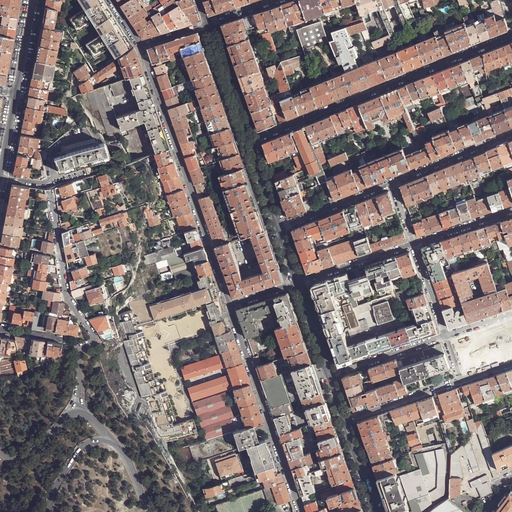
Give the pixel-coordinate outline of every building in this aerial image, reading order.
[(0,0),(0,13),(1,14),(18,17),(21,0),(20,0),(0,0)] [(46,0),(46,1),(45,7),(57,9),(59,10),(61,0),(46,0)] [(112,14),(103,0),(76,0),(82,9),(68,19),(76,32),(91,22),(99,36),(84,45),(92,58),(107,48),(113,58),(132,45),(112,14)] [(125,12),(129,17),(143,8),(137,0),(131,0),(128,2),(127,3),(122,6),(125,12)] [(143,8),(129,17),(132,21),(134,25),(145,18),(151,14),(158,9),(165,5),(171,0),(158,0),(161,3),(152,9),(149,4),(143,8)] [(137,0),(143,8),(149,4),(152,2),(150,0),(137,0)] [(156,0),(152,2),(149,4),(152,9),(161,3),(158,0),(156,0)] [(171,0),(165,5),(168,10),(171,9),(178,4),(176,2),(174,0),(171,0)] [(194,0),(181,0),(178,1),(176,2),(178,4),(180,6),(182,9),(196,5),(194,0)] [(213,0),(208,0),(204,2),(209,16),(210,16),(215,14),(218,13),(213,0)] [(213,0),(218,13),(228,10),(236,7),(233,0),(213,0)] [(298,0),(290,3),(282,5),(289,26),(307,20),(300,0),(298,0)] [(300,0),(307,20),(313,18),(316,17),(321,15),(327,13),(322,0),(300,0)] [(322,0),(327,13),(335,11),(335,10),(331,0),(322,0)] [(331,0),(335,10),(339,9),(345,7),(342,0),(331,0)] [(377,0),(356,0),(357,3),(362,15),(380,9),(377,0)] [(399,0),(377,0),(380,9),(381,10),(385,9),(396,5),(401,4),(399,0)] [(416,0),(422,16),(415,19),(418,25),(430,20),(429,19),(429,17),(425,8),(423,0),(416,0)] [(497,21),(503,19),(497,0),(491,2),(493,9),(494,15),(497,21)] [(500,0),(497,0),(503,19),(505,18),(506,18),(506,16),(500,0)] [(408,1),(401,4),(410,28),(414,26),(418,25),(415,19),(408,1)] [(401,4),(396,5),(406,30),(410,28),(401,4)] [(160,12),(162,16),(169,13),(168,10),(165,5),(158,9),(160,12)] [(198,12),(196,5),(182,9),(193,24),(202,22),(198,12)] [(276,7),(273,8),(279,29),(289,26),(282,5),(276,7)] [(396,5),(385,9),(396,34),(406,30),(396,5)] [(187,26),(193,24),(182,9),(180,6),(172,11),(169,13),(179,29),(187,26)] [(43,16),(41,27),(54,29),(57,9),(45,7),(43,16)] [(267,10),(263,12),(269,29),(270,32),(279,29),(273,8),(267,10)] [(385,9),(381,10),(390,34),(391,36),(396,34),(385,9)] [(493,9),(486,12),(488,17),(494,15),(493,9)] [(167,32),(171,31),(162,16),(160,12),(153,17),(153,19),(162,34),(167,32)] [(259,13),(255,14),(259,26),(261,31),(269,29),(263,12),(259,13)] [(176,30),(179,29),(169,13),(162,16),(171,31),(176,30)] [(309,25),(316,47),(330,42),(328,36),(334,34),(333,32),(332,29),(328,17),(327,13),(321,15),(322,21),(318,23),(316,17),(313,18),(315,23),(309,25)] [(17,22),(18,17),(1,14),(0,17),(0,24),(16,27),(17,22)] [(249,17),(244,18),(247,30),(257,27),(259,26),(255,14),(249,17)] [(488,17),(485,18),(491,37),(496,35),(500,33),(497,21),(494,15),(488,17)] [(153,19),(148,22),(146,19),(145,18),(134,25),(139,32),(143,40),(153,36),(162,34),(153,19)] [(232,22),(222,25),(225,32),(226,37),(245,31),(247,30),(244,18),(232,22)] [(485,18),(476,22),(482,41),(487,39),(491,37),(485,18)] [(503,19),(497,21),(500,33),(508,30),(505,18),(503,19)] [(367,30),(364,22),(351,26),(346,28),(350,36),(367,30)] [(470,24),(466,26),(472,45),(478,43),(482,41),(476,22),(470,24)] [(15,31),(16,27),(0,24),(0,34),(14,37),(15,31)] [(466,24),(445,32),(446,34),(454,53),(460,50),(464,48),(469,46),(472,45),(466,26),(466,24)] [(309,25),(297,29),(306,57),(318,52),(316,47),(309,25)] [(41,31),(40,36),(59,39),(61,30),(54,29),(41,27),(41,31)] [(331,42),(340,64),(343,63),(346,73),(349,71),(345,62),(355,58),(358,57),(354,47),(349,49),(345,38),(350,36),(346,28),(342,29),(333,32),(334,34),(336,40),(331,42)] [(228,42),(229,46),(248,40),(246,36),(245,31),(226,37),(228,42)] [(438,31),(435,32),(436,36),(444,56),(450,54),(454,53),(446,34),(440,36),(438,31)] [(270,32),(262,35),(265,44),(269,54),(276,51),(275,47),(270,32)] [(175,40),(165,44),(168,53),(175,51),(182,48),(201,42),(200,36),(198,33),(180,39),(175,40)] [(13,44),(14,37),(0,34),(0,49),(11,52),(13,44)] [(391,36),(390,34),(372,42),(375,49),(393,42),(391,36)] [(39,40),(38,45),(58,48),(59,39),(40,36),(39,40)] [(436,36),(417,44),(425,64),(432,61),(437,59),(441,58),(444,56),(436,36)] [(233,57),(236,65),(256,58),(253,48),(249,39),(248,40),(229,46),(233,57)] [(201,42),(182,48),(185,57),(204,51),(203,46),(201,42)] [(157,46),(162,62),(170,59),(168,53),(165,44),(160,45),(157,46)] [(398,52),(406,72),(412,70),(416,68),(421,66),(425,64),(417,44),(398,52)] [(37,51),(35,60),(55,63),(58,48),(38,45),(37,51)] [(488,52),(484,54),(486,71),(490,70),(509,62),(504,45),(499,47),(495,49),(488,52)] [(148,49),(153,65),(162,62),(157,46),(152,48),(148,49)] [(129,77),(143,72),(141,66),(140,64),(137,55),(135,51),(133,48),(117,59),(125,79),(129,77)] [(185,57),(182,48),(175,51),(178,60),(183,58),(185,57)] [(10,58),(11,52),(0,49),(0,64),(9,66),(10,58)] [(178,60),(175,51),(168,53),(170,59),(171,62),(178,60)] [(204,51),(185,57),(186,60),(188,63),(189,66),(208,60),(206,54),(204,51)] [(398,52),(379,59),(387,79),(398,75),(406,72),(398,52)] [(476,57),(470,59),(476,76),(486,71),(484,54),(476,57)] [(281,62),(284,72),(294,69),(292,65),(302,62),(300,57),(289,60),(281,62)] [(238,72),(240,78),(260,71),(256,58),(236,65),(238,72)] [(349,71),(359,67),(355,58),(345,62),(349,71)] [(379,59),(362,66),(370,86),(380,82),(387,79),(379,59)] [(465,61),(461,63),(469,81),(469,82),(473,81),(477,79),(476,76),(470,59),(465,61)] [(34,68),(32,77),(45,79),(52,80),(55,63),(35,60),(34,68)] [(208,60),(189,66),(194,81),(213,74),(211,71),(210,67),(208,62),(208,60)] [(116,69),(114,61),(93,76),(97,82),(116,69)] [(278,70),(275,75),(281,93),(290,89),(286,78),(284,72),(281,62),(278,70)] [(456,65),(452,66),(459,85),(469,81),(461,63),(456,65)] [(8,71),(9,66),(0,64),(0,74),(7,76),(8,71)] [(79,79),(83,83),(89,79),(90,78),(88,74),(88,71),(84,64),(73,71),(75,74),(78,80),(79,79)] [(168,73),(165,64),(163,65),(155,68),(156,72),(158,77),(167,74),(168,73)] [(276,65),(267,68),(272,80),(273,82),(275,75),(278,70),(276,65)] [(367,88),(370,86),(362,66),(359,67),(349,71),(346,73),(343,74),(352,94),(358,91),(362,90),(367,88)] [(446,69),(443,70),(450,89),(459,85),(452,66),(446,69)] [(294,69),(284,72),(286,78),(295,75),(294,69)] [(437,72),(433,74),(441,92),(446,90),(450,89),(443,70),(437,72)] [(260,71),(240,78),(243,87),(246,94),(265,87),(266,86),(265,83),(260,71)] [(143,72),(129,77),(132,88),(134,93),(137,101),(140,109),(135,111),(139,123),(144,121),(147,129),(161,125),(156,110),(149,91),(145,79),(143,72)] [(163,91),(172,88),(171,83),(169,77),(167,74),(158,77),(160,84),(163,91)] [(213,74),(194,81),(197,90),(216,83),(214,78),(213,74)] [(345,97),(352,94),(343,74),(328,80),(335,101),(345,97)] [(428,76),(424,78),(431,95),(432,96),(437,94),(441,92),(433,74),(428,76)] [(92,86),(97,82),(93,76),(90,78),(89,79),(92,86)] [(31,81),(30,87),(43,89),(45,79),(32,77),(31,81)] [(419,80),(415,81),(422,99),(431,95),(424,78),(419,80)] [(79,86),(81,91),(86,89),(92,86),(89,79),(83,83),(79,85),(79,86)] [(110,84),(112,83),(107,79),(98,85),(99,87),(103,86),(110,84)] [(79,86),(79,85),(75,82),(73,80),(71,82),(70,92),(79,86)] [(126,92),(122,80),(112,83),(110,84),(114,96),(126,92)] [(326,81),(311,87),(318,108),(328,104),(335,101),(328,80),(326,81)] [(197,90),(194,81),(187,83),(188,86),(187,87),(188,89),(189,88),(190,92),(197,90)] [(410,83),(407,85),(414,102),(420,100),(422,99),(415,81),(410,83)] [(483,95),(479,85),(476,86),(475,86),(473,81),(469,82),(475,96),(476,98),(483,95)] [(216,83),(197,90),(200,99),(219,92),(217,87),(216,83)] [(402,87),(398,88),(406,107),(414,103),(414,102),(407,85),(402,87)] [(110,106),(103,86),(99,87),(93,90),(81,93),(75,96),(84,110),(89,115),(91,117),(92,119),(97,130),(100,129),(101,134),(103,133),(105,140),(107,139),(107,140),(122,134),(121,131),(120,130),(116,117),(113,110),(111,110),(110,106)] [(29,91),(28,96),(44,99),(47,100),(49,90),(48,90),(44,89),(43,89),(30,87),(29,91)] [(265,87),(246,94),(249,104),(252,112),(271,105),(269,101),(268,98),(266,91),(265,87)] [(314,109),(318,108),(311,87),(301,91),(302,93),(309,111),(314,109)] [(511,87),(498,92),(501,99),(507,96),(511,94),(511,87)] [(164,95),(166,100),(176,97),(173,88),(172,88),(163,91),(164,95)] [(388,92),(381,95),(391,120),(405,115),(408,113),(406,107),(398,88),(388,92)] [(281,101),(293,96),(290,89),(281,93),(278,94),(279,97),(281,101)] [(219,92),(200,99),(202,105),(203,107),(203,108),(222,102),(220,96),(219,92)] [(501,99),(498,92),(495,93),(490,96),(484,98),(483,98),(484,101),(489,115),(493,114),(491,111),(492,109),(489,103),(501,99)] [(302,93),(293,96),(300,115),(305,113),(309,111),(302,93)] [(364,102),(359,104),(368,127),(369,129),(375,127),(373,121),(383,117),(385,123),(391,120),(381,95),(375,98),(364,102)] [(28,101),(27,106),(43,109),(46,110),(67,114),(66,108),(61,107),(47,104),(47,106),(44,105),(43,105),(44,99),(28,96),(28,101)] [(180,106),(177,96),(176,97),(166,100),(167,105),(169,110),(180,106)] [(295,117),(300,115),(293,96),(281,101),(284,111),(285,113),(288,120),(295,117)] [(476,98),(475,96),(466,99),(467,104),(469,107),(478,103),(476,98)] [(501,99),(505,109),(511,106),(507,96),(501,99)] [(192,101),(195,111),(196,111),(202,109),(201,107),(203,107),(202,105),(197,106),(195,100),(192,101)] [(281,101),(271,105),(274,115),(276,114),(284,111),(281,101)] [(482,106),(486,116),(489,115),(484,101),(478,103),(479,107),(482,106)] [(203,108),(202,109),(203,112),(205,119),(206,122),(227,115),(224,108),(222,102),(203,108)] [(171,114),(172,119),(186,114),(189,113),(186,104),(182,105),(180,106),(169,110),(171,114)] [(349,108),(348,109),(354,125),(356,131),(357,132),(360,130),(368,127),(359,104),(355,106),(353,107),(349,108)] [(271,105),(252,112),(253,114),(256,122),(274,115),(271,105)] [(444,117),(450,114),(447,105),(446,105),(441,107),(440,107),(441,108),(444,116),(444,117)] [(25,113),(24,119),(35,121),(41,122),(43,109),(27,106),(25,113)] [(437,109),(429,113),(431,120),(432,121),(444,116),(441,108),(437,109)] [(342,111),(339,112),(346,128),(349,127),(354,125),(348,109),(342,111)] [(493,114),(489,115),(497,133),(505,130),(511,127),(505,109),(493,114)] [(139,123),(135,111),(116,117),(120,130),(139,123)] [(334,114),(332,116),(338,132),(346,128),(339,112),(334,114)] [(283,122),(288,120),(285,113),(284,114),(282,115),(283,117),(278,119),(280,123),(283,122)] [(408,113),(405,115),(406,119),(405,119),(408,127),(409,127),(411,131),(412,131),(415,130),(415,129),(408,113)] [(65,124),(74,125),(77,123),(67,114),(65,124)] [(190,127),(186,114),(172,119),(174,125),(177,132),(190,128),(190,127)] [(227,115),(206,122),(207,125),(210,132),(211,135),(231,128),(228,120),(227,115)] [(274,115),(256,122),(258,127),(259,132),(270,127),(278,124),(274,115)] [(492,136),(497,133),(489,115),(486,116),(472,122),(468,123),(476,142),(481,140),(492,136)] [(326,118),(323,119),(330,138),(338,134),(338,132),(332,116),(326,118)] [(455,116),(446,120),(448,126),(449,129),(450,131),(459,127),(459,126),(455,116)] [(383,117),(373,121),(375,127),(385,123),(383,117)] [(21,135),(32,137),(34,131),(32,130),(32,127),(34,128),(35,121),(24,119),(23,126),(21,135)] [(317,121),(314,122),(322,141),(330,138),(323,119),(317,121)] [(429,127),(432,126),(433,125),(433,124),(432,121),(431,120),(423,124),(423,125),(425,129),(429,127)] [(309,125),(306,126),(315,148),(317,147),(315,144),(319,142),(322,141),(314,122),(309,125)] [(459,127),(467,146),(472,144),(476,142),(468,123),(468,122),(459,126),(459,127)] [(146,156),(151,155),(146,138),(144,139),(142,131),(139,124),(127,129),(129,135),(123,137),(124,137),(132,162),(144,157),(146,156)] [(165,135),(161,125),(147,129),(155,153),(169,148),(165,135)] [(294,131),(292,132),(299,151),(301,155),(295,157),(299,166),(300,167),(305,165),(306,169),(310,178),(316,175),(324,172),(321,165),(320,163),(323,162),(326,161),(320,146),(317,147),(315,148),(306,126),(303,127),(303,128),(304,131),(296,134),(295,132),(294,131)] [(459,127),(450,131),(457,149),(463,147),(467,146),(459,127)] [(179,139),(181,145),(189,142),(187,136),(192,135),(190,128),(177,132),(179,139)] [(231,128),(211,135),(212,137),(215,148),(218,147),(235,140),(233,133),(231,128)] [(154,154),(155,153),(147,129),(143,131),(146,138),(151,155),(154,154)] [(450,131),(449,129),(437,134),(433,136),(434,139),(441,156),(446,154),(454,151),(457,149),(450,131)] [(360,130),(357,132),(363,146),(369,143),(365,131),(361,133),(360,130)] [(416,132),(415,130),(412,131),(414,136),(415,135),(420,147),(427,144),(426,142),(422,133),(421,130),(416,132)] [(286,134),(282,136),(290,154),(299,151),(292,132),(286,134)] [(20,140),(19,145),(29,147),(30,147),(36,148),(37,148),(39,138),(32,137),(21,135),(20,140)] [(276,138),(273,139),(280,158),(290,154),(282,136),(276,138)] [(98,143),(94,137),(64,147),(66,154),(98,143)] [(267,142),(263,143),(267,154),(270,163),(280,158),(273,139),(267,142)] [(434,139),(426,142),(427,144),(428,147),(433,160),(438,158),(441,156),(434,139)] [(235,140),(218,147),(219,150),(221,157),(222,160),(240,153),(237,146),(235,140)] [(56,165),(58,172),(108,155),(104,141),(98,143),(66,154),(54,158),(56,165)] [(183,151),(185,158),(197,154),(193,141),(189,142),(181,145),(183,151)] [(501,145),(496,147),(502,164),(511,161),(511,151),(509,142),(501,145)] [(433,160),(428,147),(410,154),(405,156),(411,169),(423,164),(433,160)] [(490,149),(486,151),(492,170),(503,166),(502,164),(496,147),(490,149)] [(37,148),(36,148),(36,150),(34,158),(41,159),(42,159),(40,153),(45,150),(37,148)] [(171,154),(169,148),(155,153),(154,154),(156,161),(158,167),(174,162),(171,154)] [(402,148),(389,154),(398,174),(405,171),(411,169),(405,156),(402,148)] [(299,151),(290,154),(291,159),(295,157),(301,155),(299,151)] [(479,154),(474,156),(480,174),(492,170),(486,151),(479,154)] [(188,164),(190,171),(200,167),(206,165),(204,161),(201,152),(200,153),(197,154),(185,158),(188,164)] [(348,159),(352,168),(358,162),(359,161),(357,155),(356,152),(347,156),(348,159)] [(366,154),(365,152),(357,155),(359,161),(366,154)] [(220,160),(225,174),(245,168),(243,163),(242,161),(241,156),(240,153),(222,160),(220,160)] [(329,159),(332,166),(348,159),(347,156),(346,153),(337,156),(329,159)] [(371,161),(367,153),(366,154),(359,161),(358,162),(360,166),(371,161)] [(156,161),(154,154),(151,155),(146,156),(149,163),(156,161)] [(379,158),(387,178),(393,176),(398,174),(389,154),(379,158)] [(17,160),(16,165),(25,167),(26,165),(27,157),(24,156),(22,156),(18,155),(17,160)] [(467,159),(462,161),(468,179),(470,183),(471,188),(483,184),(481,178),(480,174),(474,156),(467,159)] [(40,165),(41,159),(34,158),(32,167),(39,168),(40,165)] [(384,180),(387,178),(379,158),(371,162),(379,182),(384,180)] [(374,183),(379,182),(371,162),(371,161),(360,166),(362,170),(368,186),(374,183)] [(457,163),(453,164),(460,183),(465,181),(468,179),(462,161),(457,163)] [(511,161),(502,164),(503,166),(504,169),(506,174),(511,171),(511,161)] [(176,168),(174,162),(158,167),(157,168),(162,180),(178,175),(176,168)] [(448,166),(444,168),(450,186),(460,183),(453,164),(448,166)] [(15,170),(14,175),(29,177),(30,168),(25,167),(16,165),(15,170)] [(205,181),(200,167),(190,171),(192,177),(195,185),(203,182),(205,181)] [(225,174),(220,176),(225,190),(250,182),(248,176),(245,170),(245,168),(225,174)] [(439,170),(436,172),(442,190),(445,188),(450,186),(444,168),(439,170)] [(353,192),(360,189),(354,173),(352,169),(335,175),(336,177),(343,196),(353,192)] [(108,170),(105,171),(105,173),(109,182),(110,184),(113,183),(108,170)] [(285,170),(274,175),(276,181),(288,176),(286,173),(285,170)] [(362,170),(354,173),(360,189),(365,187),(368,186),(362,170)] [(492,170),(480,174),(481,178),(493,174),(493,173),(492,170)] [(324,172),(316,175),(320,184),(324,183),(328,181),(327,181),(326,178),(324,172)] [(430,174),(427,175),(433,193),(442,190),(436,172),(430,174)] [(101,185),(109,182),(105,173),(98,176),(101,185)] [(278,187),(279,191),(298,183),(294,174),(288,176),(276,181),(278,187)] [(180,181),(178,175),(162,180),(163,186),(165,190),(166,195),(183,189),(180,181)] [(417,179),(409,182),(416,202),(433,195),(433,193),(427,175),(417,179)] [(331,190),(335,199),(340,198),(343,196),(336,177),(327,181),(328,181),(331,190)] [(103,191),(100,192),(102,198),(119,192),(121,192),(117,182),(113,183),(110,184),(101,187),(103,191)] [(197,192),(198,195),(200,199),(208,196),(203,182),(195,185),(196,189),(197,192)] [(250,182),(225,190),(232,211),(241,238),(252,235),(266,230),(258,205),(250,182)] [(403,185),(400,186),(407,205),(416,202),(409,182),(403,185)] [(59,187),(62,199),(75,194),(71,183),(59,187)] [(298,183),(279,191),(281,196),(282,200),(300,192),(298,183)] [(11,190),(10,194),(26,198),(27,198),(29,188),(12,185),(11,190)] [(511,204),(511,203),(511,192),(510,187),(499,191),(504,206),(511,204)] [(171,207),(187,202),(184,192),(183,189),(166,195),(171,207)] [(335,199),(331,190),(327,192),(328,197),(330,201),(335,199)] [(381,194),(377,196),(383,215),(392,212),(396,211),(389,191),(381,194)] [(499,208),(504,206),(499,191),(487,195),(488,196),(492,210),(499,208)] [(284,205),(285,209),(303,202),(301,196),(300,192),(282,200),(284,205)] [(9,199),(8,204),(24,207),(26,198),(10,194),(9,199)] [(131,207),(136,205),(135,201),(133,195),(131,196),(130,195),(128,194),(126,194),(127,196),(126,197),(129,202),(131,207)] [(214,240),(216,247),(227,243),(224,232),(220,222),(218,216),(214,206),(211,195),(208,196),(200,199),(202,207),(205,216),(208,224),(214,240)] [(370,199),(365,200),(373,222),(374,224),(385,221),(383,215),(377,196),(370,199)] [(454,196),(445,199),(447,205),(447,207),(456,204),(456,202),(454,196)] [(487,212),(492,210),(488,196),(476,201),(480,214),(487,212)] [(62,201),(65,210),(69,208),(71,207),(77,206),(74,197),(62,201)] [(309,200),(303,202),(307,211),(312,209),(309,200)] [(360,203),(356,204),(362,223),(364,226),(365,225),(373,222),(365,200),(360,203)] [(468,219),(472,217),(467,204),(466,201),(456,204),(462,221),(468,219)] [(477,216),(480,214),(476,201),(467,204),(472,217),(477,216)] [(303,202),(285,209),(287,215),(289,219),(307,211),(303,202)] [(188,203),(171,209),(172,212),(174,217),(176,216),(191,211),(189,207),(188,203)] [(7,214),(24,218),(26,208),(24,207),(8,204),(7,210),(7,214)] [(348,207),(343,209),(350,228),(362,223),(356,204),(348,207)] [(458,222),(462,221),(456,204),(447,207),(448,209),(453,224),(458,222)] [(155,215),(153,208),(152,208),(151,208),(150,209),(149,206),(146,207),(146,210),(147,217),(151,216),(152,215),(154,215),(155,215)] [(336,212),(331,214),(339,235),(351,231),(350,228),(343,209),(336,212)] [(450,225),(453,224),(448,209),(439,212),(444,227),(450,225)] [(126,211),(114,215),(116,220),(115,220),(116,221),(118,220),(119,223),(121,226),(128,224),(125,217),(129,216),(126,211)] [(176,216),(182,233),(184,233),(197,228),(193,219),(191,211),(176,216)] [(442,228),(444,227),(439,212),(437,214),(422,219),(422,220),(426,233),(433,230),(437,229),(442,228)] [(6,219),(5,224),(22,227),(24,218),(7,214),(6,219)] [(150,225),(160,222),(160,220),(157,214),(155,215),(154,215),(152,215),(151,216),(147,217),(150,225)] [(324,217),(319,219),(325,236),(326,240),(339,235),(331,214),(324,217)] [(114,215),(99,220),(102,227),(103,227),(103,226),(104,225),(104,224),(113,221),(115,220),(116,220),(114,215)] [(125,217),(128,224),(134,222),(132,215),(129,216),(125,217)] [(410,216),(413,223),(422,220),(422,219),(421,217),(421,216),(417,217),(413,218),(412,215),(410,216)] [(511,217),(510,218),(501,221),(507,238),(509,245),(511,244),(511,217)] [(305,225),(293,230),(295,236),(296,240),(310,236),(313,235),(314,239),(325,236),(319,219),(305,225)] [(422,220),(413,223),(417,236),(423,234),(426,233),(422,220)] [(492,224),(485,226),(491,243),(507,238),(501,221),(492,224)] [(128,224),(131,232),(132,232),(137,230),(134,222),(128,224)] [(362,223),(350,228),(351,231),(352,236),(353,238),(354,239),(356,246),(369,242),(365,230),(364,226),(362,223)] [(4,228),(3,234),(20,237),(21,237),(23,227),(22,227),(5,224),(4,228)] [(90,226),(92,231),(91,232),(92,236),(104,232),(102,228),(96,230),(94,225),(90,226)] [(477,229),(483,247),(491,244),(491,243),(485,226),(480,228),(477,229)] [(81,227),(77,228),(78,233),(81,240),(83,239),(92,236),(91,232),(90,229),(83,232),(81,227)] [(184,233),(187,242),(189,241),(200,237),(198,232),(197,228),(184,233)] [(471,231),(468,232),(474,250),(478,249),(483,247),(477,229),(471,231)] [(65,245),(75,242),(73,235),(71,230),(62,233),(64,246),(65,246),(65,245)] [(270,243),(266,230),(252,235),(261,262),(275,257),(270,243)] [(463,234),(459,235),(465,253),(469,252),(474,250),(468,232),(463,234)] [(403,233),(391,237),(393,244),(401,241),(406,240),(403,233)] [(19,247),(20,237),(3,234),(2,238),(1,243),(19,247)] [(454,237),(450,238),(456,256),(460,255),(465,253),(459,235),(454,237)] [(298,247),(300,251),(314,247),(313,245),(310,236),(296,240),(298,247)] [(379,241),(382,248),(389,246),(393,244),(391,237),(388,238),(388,237),(387,236),(382,238),(382,239),(382,240),(379,241)] [(200,237),(189,241),(192,250),(203,247),(202,243),(200,237)] [(169,238),(157,242),(158,247),(171,243),(169,238)] [(445,240),(441,241),(447,258),(447,259),(456,256),(450,238),(445,240)] [(507,238),(491,243),(491,244),(494,252),(504,249),(508,260),(510,267),(511,273),(511,253),(509,245),(507,238)] [(65,245),(65,246),(67,263),(85,257),(89,255),(83,239),(81,240),(75,242),(65,245)] [(354,239),(329,247),(335,264),(340,262),(348,260),(356,257),(359,256),(356,246),(354,239)] [(55,253),(54,243),(48,242),(44,241),(43,241),(42,244),(42,247),(42,251),(55,253)] [(192,250),(189,241),(187,242),(179,245),(182,254),(184,253),(192,250)] [(379,241),(370,244),(372,251),(378,249),(382,248),(379,241)] [(447,258),(441,241),(434,244),(426,246),(421,248),(427,265),(440,260),(447,258)] [(220,258),(225,274),(240,269),(230,242),(227,243),(216,247),(220,258)] [(369,242),(356,246),(359,256),(365,254),(372,251),(370,244),(369,242)] [(179,245),(174,246),(177,256),(182,254),(179,245)] [(177,256),(174,246),(160,251),(159,251),(162,259),(162,261),(167,259),(177,256)] [(0,255),(11,258),(11,255),(12,249),(0,247),(0,249),(0,255)] [(205,252),(203,247),(192,250),(184,253),(186,261),(191,259),(191,258),(193,257),(196,263),(207,259),(205,252)] [(314,247),(300,251),(302,258),(303,261),(304,263),(318,259),(316,254),(314,247)] [(331,265),(335,264),(329,247),(325,248),(318,250),(321,258),(324,267),(331,265)] [(154,262),(162,259),(159,251),(151,254),(154,262)] [(402,254),(396,256),(402,274),(403,277),(417,273),(410,252),(402,254)] [(47,264),(49,256),(36,253),(34,262),(37,262),(38,262),(39,263),(47,264)] [(85,257),(88,266),(91,265),(98,262),(95,253),(89,255),(85,257)] [(175,281),(195,274),(192,265),(194,264),(196,263),(193,257),(191,258),(191,259),(186,261),(184,253),(182,254),(177,256),(167,259),(175,281)] [(0,263),(13,266),(15,258),(11,258),(0,255),(0,263)] [(390,259),(384,260),(390,278),(398,275),(402,274),(396,256),(390,259)] [(275,257),(261,262),(264,272),(261,273),(266,287),(284,281),(279,268),(275,257)] [(318,259),(304,263),(306,269),(307,273),(324,267),(321,258),(318,259)] [(209,263),(207,259),(196,263),(194,264),(199,276),(209,273),(212,272),(209,263)] [(374,264),(366,267),(368,274),(370,278),(377,275),(378,279),(374,281),(377,290),(378,290),(380,294),(386,291),(386,290),(394,288),(392,281),(390,278),(384,260),(374,264)] [(446,278),(440,260),(427,265),(429,270),(430,274),(432,279),(433,283),(446,278)] [(485,294),(497,290),(496,287),(494,280),(491,272),(490,268),(487,261),(479,264),(470,268),(461,271),(452,274),(453,276),(459,294),(462,302),(473,299),(467,280),(479,276),(485,294)] [(0,272),(12,275),(13,266),(0,263),(0,272)] [(47,268),(48,264),(47,264),(39,263),(37,271),(47,272),(47,268)] [(115,276),(125,273),(122,264),(112,267),(115,276)] [(88,266),(86,266),(89,275),(92,274),(94,273),(91,265),(88,266)] [(89,275),(86,266),(75,270),(72,271),(75,280),(83,277),(89,275)] [(27,269),(26,277),(26,278),(33,279),(34,276),(34,274),(34,272),(35,270),(27,269)] [(240,280),(243,279),(240,269),(225,274),(229,284),(233,298),(245,294),(240,280)] [(36,279),(45,281),(47,272),(37,271),(37,272),(37,274),(36,277),(36,279)] [(0,281),(8,283),(10,284),(12,275),(0,272),(0,281)] [(266,287),(261,273),(243,279),(240,280),(245,294),(266,287)] [(336,277),(328,280),(333,296),(353,290),(350,280),(347,273),(336,277)] [(97,283),(106,280),(104,276),(102,276),(102,274),(95,276),(97,283)] [(368,274),(350,280),(353,290),(355,296),(364,293),(374,290),(370,278),(368,274)] [(184,293),(180,294),(181,296),(164,302),(163,300),(160,301),(160,303),(150,306),(154,318),(158,317),(159,320),(166,318),(165,315),(168,314),(169,316),(176,314),(175,312),(178,310),(179,313),(186,311),(185,308),(189,307),(190,309),(196,307),(195,305),(205,302),(207,307),(212,305),(207,287),(216,284),(213,276),(210,277),(200,280),(197,281),(199,288),(200,287),(201,290),(191,293),(191,292),(184,295),(184,293)] [(446,278),(433,283),(435,288),(438,297),(440,301),(456,295),(459,294),(453,276),(446,278)] [(70,281),(71,290),(76,288),(77,288),(77,287),(77,286),(76,284),(85,281),(84,281),(83,277),(75,280),(70,281)] [(46,290),(47,281),(45,281),(36,279),(34,279),(34,280),(32,288),(44,290),(46,290)] [(320,312),(337,306),(333,296),(328,280),(316,283),(311,285),(317,302),(320,312)] [(212,305),(216,304),(214,298),(217,297),(216,293),(219,292),(216,284),(207,287),(212,305)] [(90,304),(104,299),(102,294),(100,286),(92,289),(93,292),(87,294),(90,304)] [(74,298),(83,295),(80,288),(71,291),(72,295),(74,298)] [(410,295),(407,288),(405,289),(398,292),(395,293),(397,297),(399,302),(407,299),(411,298),(410,295)] [(509,308),(511,307),(511,304),(507,289),(501,291),(498,292),(504,310),(509,308)] [(46,290),(44,299),(51,300),(54,301),(61,302),(61,297),(60,297),(61,293),(56,292),(46,290)] [(355,296),(353,290),(333,296),(337,306),(345,330),(348,329),(359,325),(358,321),(356,315),(353,307),(358,305),(355,296)] [(498,312),(504,310),(498,292),(497,290),(485,294),(473,299),(462,302),(462,303),(466,313),(469,322),(480,318),(498,312)] [(284,326),(297,322),(295,314),(290,302),(289,297),(287,293),(265,300),(250,306),(253,317),(275,310),(276,311),(277,311),(278,314),(278,315),(280,320),(282,320),(284,326)] [(425,297),(424,293),(411,298),(407,299),(410,309),(413,308),(427,303),(425,297)] [(394,319),(399,317),(394,303),(393,298),(391,294),(371,301),(372,306),(388,300),(394,319)] [(442,306),(443,310),(452,307),(459,304),(456,295),(440,301),(442,306)] [(155,321),(154,318),(150,306),(147,298),(142,299),(129,304),(131,312),(133,311),(135,318),(138,317),(140,323),(142,327),(144,326),(145,326),(145,327),(149,326),(156,324),(155,322),(155,321)] [(394,319),(388,300),(372,306),(374,310),(374,314),(378,325),(394,319)] [(59,314),(63,315),(63,313),(65,303),(61,302),(54,301),(52,307),(50,307),(49,312),(55,313),(59,314)] [(353,307),(356,315),(359,313),(370,309),(374,310),(372,306),(371,301),(358,305),(353,307)] [(427,303),(413,308),(419,324),(422,323),(433,319),(430,310),(427,303)] [(466,313),(462,303),(459,304),(452,307),(455,313),(456,312),(457,310),(458,310),(460,310),(460,312),(459,314),(460,315),(466,313)] [(209,313),(220,309),(219,308),(219,307),(217,307),(216,304),(212,305),(207,307),(208,309),(206,310),(206,312),(207,314),(209,313)] [(252,336),(259,334),(253,317),(250,306),(242,308),(237,310),(242,324),(247,338),(252,336)] [(325,325),(329,336),(343,331),(345,330),(337,306),(320,312),(325,325)] [(16,325),(21,326),(23,318),(24,310),(25,308),(22,307),(21,315),(13,314),(12,319),(12,322),(16,323),(16,324),(16,325)] [(469,322),(466,313),(460,315),(459,314),(460,312),(460,310),(458,310),(457,310),(456,312),(455,313),(452,307),(443,310),(445,316),(447,321),(448,324),(449,328),(462,324),(469,322)] [(216,317),(220,315),(219,315),(221,314),(221,312),(220,310),(220,309),(209,313),(210,316),(210,319),(216,317)] [(23,318),(33,320),(34,312),(24,310),(23,318)] [(32,328),(36,329),(38,329),(41,311),(39,310),(35,310),(34,312),(33,320),(32,328)] [(156,379),(148,357),(146,349),(149,348),(147,342),(142,327),(140,323),(138,317),(135,318),(133,311),(131,312),(126,313),(122,315),(119,316),(127,339),(123,341),(139,390),(142,398),(146,397),(152,414),(153,414),(157,424),(159,423),(160,427),(161,426),(162,428),(159,429),(162,439),(166,438),(168,444),(199,434),(194,419),(193,420),(174,426),(173,422),(177,421),(164,384),(161,385),(159,378),(156,379)] [(49,312),(47,312),(43,330),(55,332),(56,330),(58,319),(59,314),(55,313),(49,312)] [(149,348),(146,349),(148,357),(156,379),(159,378),(161,385),(164,384),(177,421),(173,422),(174,426),(193,420),(193,418),(192,418),(187,419),(186,418),(186,417),(192,415),(191,414),(186,416),(188,410),(190,409),(185,395),(183,390),(179,391),(178,390),(178,389),(178,388),(177,387),(181,385),(179,379),(170,351),(169,347),(213,331),(211,326),(211,323),(209,324),(208,320),(211,319),(210,319),(210,316),(208,317),(207,314),(202,315),(201,312),(168,324),(160,320),(155,322),(156,324),(149,326),(147,336),(147,340),(147,342),(149,348)] [(109,322),(113,338),(119,336),(116,329),(114,315),(113,315),(109,313),(109,322)] [(220,315),(216,317),(210,319),(211,319),(208,320),(209,324),(211,323),(211,326),(213,331),(214,333),(214,335),(221,333),(231,330),(230,328),(228,320),(225,313),(220,315)] [(95,317),(89,319),(99,334),(103,333),(102,329),(110,327),(106,315),(95,317)] [(69,323),(66,334),(77,336),(79,326),(78,325),(73,324),(70,323),(71,322),(72,316),(71,316),(69,321),(69,323)] [(56,330),(55,332),(66,334),(69,323),(69,321),(58,319),(56,330)] [(348,329),(350,337),(362,333),(362,332),(369,329),(366,319),(358,321),(359,325),(348,329)] [(434,323),(433,319),(422,323),(423,325),(418,327),(417,324),(407,328),(406,328),(411,341),(423,337),(438,332),(434,323)] [(464,371),(511,357),(511,319),(456,336),(459,346),(457,347),(464,371)] [(300,330),(297,322),(284,326),(276,329),(282,348),(304,340),(300,330)] [(411,341),(406,328),(399,330),(388,334),(389,335),(390,338),(392,346),(393,348),(402,344),(411,341)] [(233,337),(231,330),(221,333),(214,335),(220,351),(221,351),(237,346),(233,337)] [(339,366),(353,361),(348,347),(343,331),(329,336),(331,343),(337,362),(339,366)] [(391,346),(390,346),(389,346),(388,346),(386,340),(390,338),(389,335),(388,335),(387,334),(383,336),(366,341),(371,355),(383,351),(388,349),(392,348),(391,346)] [(214,335),(210,337),(215,353),(218,352),(220,351),(214,335)] [(27,339),(15,336),(16,340),(18,348),(25,349),(26,346),(27,339)] [(254,357),(258,355),(257,350),(258,349),(255,341),(254,342),(252,336),(247,338),(250,347),(254,357)] [(18,349),(18,348),(16,340),(0,337),(0,371),(1,374),(1,375),(2,374),(3,377),(14,376),(10,358),(10,356),(1,354),(1,353),(11,355),(12,351),(18,349)] [(45,342),(34,340),(32,353),(46,356),(46,355),(47,348),(44,347),(45,342)] [(305,345),(304,340),(282,348),(285,357),(288,356),(307,350),(305,345)] [(362,358),(371,355),(366,341),(348,347),(353,361),(362,358)] [(63,344),(48,342),(47,348),(46,355),(51,355),(54,356),(54,358),(61,353),(63,344)] [(451,372),(442,344),(436,346),(431,348),(428,349),(422,351),(425,360),(430,374),(444,369),(446,374),(451,372)] [(239,354),(237,346),(221,351),(225,363),(227,367),(227,368),(242,363),(239,354)] [(307,351),(307,350),(288,356),(292,369),(311,363),(311,362),(309,356),(307,351)] [(403,357),(396,360),(399,369),(425,360),(422,351),(403,357)] [(209,371),(223,366),(222,364),(218,355),(181,367),(185,379),(209,371)] [(257,367),(262,365),(258,355),(254,357),(255,362),(257,367)] [(292,369),(288,356),(285,357),(275,361),(279,374),(281,373),(292,369)] [(25,359),(13,361),(16,372),(27,369),(25,359)] [(389,377),(401,373),(399,369),(396,360),(390,362),(384,364),(389,377)] [(430,374),(425,360),(399,369),(401,373),(403,378),(404,383),(430,374)] [(279,374),(275,361),(262,365),(257,367),(260,374),(262,380),(279,374)] [(233,389),(249,384),(247,375),(244,368),(243,365),(242,363),(227,368),(228,370),(229,375),(227,375),(227,377),(226,377),(230,388),(231,390),(233,389)] [(314,369),(311,363),(292,369),(302,398),(321,391),(320,387),(319,385),(316,377),(314,369)] [(376,367),(369,369),(373,380),(373,382),(389,377),(384,364),(376,367)] [(302,398),(292,369),(281,373),(291,402),(292,401),(295,400),(302,398)] [(363,383),(373,380),(369,369),(359,372),(363,383)] [(345,384),(346,389),(361,384),(363,383),(359,372),(343,378),(345,384)] [(501,374),(497,375),(504,393),(511,390),(511,385),(507,372),(501,374)] [(262,380),(271,408),(290,402),(291,402),(281,373),(279,374),(262,380)] [(492,377),(488,378),(494,396),(504,393),(497,375),(492,377)] [(188,388),(192,400),(226,389),(230,388),(226,377),(226,376),(212,380),(188,388)] [(404,394),(407,392),(404,383),(403,378),(394,381),(394,382),(399,395),(404,394)] [(482,380),(478,381),(485,399),(494,396),(488,378),(482,380)] [(485,399),(478,381),(473,383),(469,385),(472,392),(476,404),(485,400),(485,399)] [(391,398),(399,395),(394,382),(391,383),(375,389),(376,389),(380,402),(391,398)] [(253,392),(249,384),(233,389),(236,398),(239,407),(256,401),(253,392)] [(348,394),(350,398),(364,393),(361,384),(346,389),(348,394)] [(472,392),(469,385),(465,386),(463,387),(465,394),(472,392)] [(375,404),(380,402),(376,389),(364,393),(369,406),(375,404)] [(447,392),(438,395),(433,397),(431,397),(438,418),(445,416),(446,417),(445,418),(447,422),(466,415),(468,420),(473,434),(475,432),(477,429),(475,423),(473,419),(470,420),(468,412),(466,413),(457,389),(447,392)] [(321,391),(302,398),(304,403),(306,408),(308,407),(325,402),(323,396),(321,391)] [(225,392),(193,402),(198,418),(199,420),(231,410),(227,396),(225,393),(225,392)] [(362,408),(369,406),(364,393),(350,398),(352,405),(354,411),(362,408)] [(426,424),(429,435),(435,433),(438,444),(446,442),(445,437),(441,426),(431,429),(429,426),(440,422),(438,418),(431,397),(427,399),(420,401),(418,402),(426,424)] [(259,412),(256,401),(239,407),(240,411),(242,416),(243,418),(246,427),(252,425),(263,421),(259,412)] [(273,413),(274,418),(293,412),(294,412),(290,402),(271,408),(273,413)] [(328,411),(325,402),(308,407),(309,411),(303,413),(304,417),(302,417),(303,421),(311,418),(313,424),(314,423),(331,418),(328,411)] [(426,424),(418,402),(414,403),(409,405),(413,418),(414,420),(414,422),(416,427),(426,424)] [(149,408),(140,405),(137,411),(147,415),(149,408)] [(394,410),(390,411),(393,417),(396,424),(413,418),(409,405),(405,406),(394,410)] [(232,431),(234,431),(230,418),(234,417),(231,410),(199,420),(206,440),(225,433),(232,431)] [(390,411),(382,414),(384,420),(388,419),(393,417),(390,411)] [(279,431),(280,435),(298,429),(293,412),(274,418),(276,422),(279,431)] [(383,428),(386,427),(384,420),(382,414),(378,415),(383,428)] [(246,427),(243,418),(241,418),(240,418),(239,415),(234,417),(230,418),(234,431),(246,427)] [(362,435),(383,428),(378,415),(358,422),(360,429),(362,435)] [(314,423),(316,429),(313,430),(314,432),(317,431),(333,426),(332,421),(331,418),(314,423)] [(495,479),(501,476),(499,470),(493,453),(482,421),(481,424),(480,427),(477,429),(475,432),(479,434),(492,472),(492,471),(495,479)] [(416,427),(414,422),(409,423),(410,426),(407,426),(406,423),(404,424),(405,427),(406,427),(407,432),(409,431),(410,435),(407,435),(411,445),(421,441),(416,427)] [(422,445),(423,448),(431,446),(427,436),(429,435),(426,424),(416,427),(421,441),(422,445)] [(256,435),(252,425),(246,427),(234,431),(232,431),(238,448),(247,445),(258,442),(256,435)] [(334,429),(333,426),(317,431),(319,440),(336,434),(334,429)] [(282,438),(283,442),(303,436),(300,428),(298,429),(280,435),(282,438)] [(365,443),(367,449),(386,442),(387,441),(385,435),(383,428),(362,435),(365,443)] [(195,463),(231,451),(225,433),(206,440),(189,446),(195,463)] [(317,451),(322,449),(319,440),(314,442),(310,443),(307,434),(303,436),(283,442),(285,448),(287,454),(289,460),(313,452),(317,451)] [(337,437),(336,434),(319,440),(322,449),(339,443),(337,437)] [(446,442),(448,447),(454,445),(451,435),(445,437),(446,442)] [(450,454),(449,478),(461,478),(463,478),(463,474),(459,460),(459,456),(462,456),(463,459),(467,459),(473,473),(481,470),(471,442),(472,441),(471,436),(463,444),(450,454)] [(253,457),(265,453),(265,452),(261,441),(258,442),(247,445),(251,458),(253,457)] [(370,458),(373,466),(392,459),(386,442),(367,449),(370,458)] [(340,446),(339,443),(322,449),(317,451),(320,459),(342,452),(340,446)] [(511,444),(493,453),(499,470),(511,463),(511,444)] [(421,511),(432,503),(444,495),(445,462),(443,449),(436,450),(438,464),(437,488),(431,492),(429,493),(423,476),(429,473),(422,453),(415,454),(420,469),(396,477),(395,472),(377,479),(381,489),(388,510),(388,511),(421,511)] [(291,465),(292,469),(307,464),(312,462),(316,461),(316,459),(313,460),(311,454),(314,454),(313,452),(289,460),(291,465)] [(343,455),(342,452),(320,459),(323,468),(327,467),(345,461),(343,455)] [(238,458),(236,453),(215,460),(218,469),(239,462),(238,458)] [(272,457),(267,459),(265,453),(253,457),(257,470),(274,464),(272,457)] [(376,473),(377,479),(395,472),(398,471),(393,458),(392,459),(373,466),(376,473)] [(346,464),(345,461),(327,467),(329,473),(330,475),(329,476),(332,482),(333,485),(336,484),(351,478),(350,473),(349,470),(346,464)] [(242,469),(240,465),(239,462),(218,469),(221,476),(242,469)] [(274,464),(257,470),(260,480),(262,479),(277,474),(275,468),(274,464)] [(293,473),(295,478),(308,473),(307,470),(308,469),(307,464),(292,469),(293,473)] [(324,474),(329,473),(327,467),(323,468),(315,471),(317,477),(318,476),(324,474)] [(242,469),(221,476),(221,479),(242,471),(242,469)] [(282,477),(280,473),(277,474),(262,479),(264,486),(265,488),(271,485),(283,481),(282,477)] [(308,473),(295,478),(299,488),(300,490),(301,496),(309,493),(312,492),(316,491),(312,481),(314,481),(312,478),(311,478),(309,473),(308,473)] [(491,481),(488,475),(471,483),(473,489),(477,487),(489,482),(491,481)] [(353,482),(351,478),(336,484),(337,489),(339,493),(355,488),(353,482)] [(448,496),(448,500),(460,495),(460,494),(461,487),(461,478),(449,478),(448,496)] [(285,485),(283,481),(271,485),(273,490),(276,500),(278,504),(290,500),(285,485)] [(493,492),(489,482),(477,487),(482,497),(493,492)] [(223,492),(220,483),(204,488),(207,498),(223,492)] [(263,488),(265,493),(268,502),(276,500),(273,490),(271,485),(265,488),(263,488)] [(356,492),(355,488),(339,493),(327,497),(331,506),(333,505),(335,505),(339,503),(358,497),(356,492)] [(339,493),(337,489),(320,495),(322,499),(327,497),(339,493)] [(511,511),(511,489),(508,495),(506,494),(499,503),(501,504),(496,510),(494,509),(491,511),(511,511)] [(459,508),(474,501),(472,497),(471,498),(469,494),(467,495),(465,492),(462,493),(460,494),(460,495),(448,500),(449,500),(459,508)] [(304,502),(312,499),(310,495),(309,493),(301,496),(302,498),(304,502)] [(360,503),(358,497),(339,503),(341,511),(351,511),(362,508),(360,503)] [(463,511),(459,508),(449,500),(448,500),(435,508),(429,511),(463,511)] [(306,510),(307,511),(314,511),(319,510),(318,507),(316,501),(312,502),(305,505),(306,510)]
